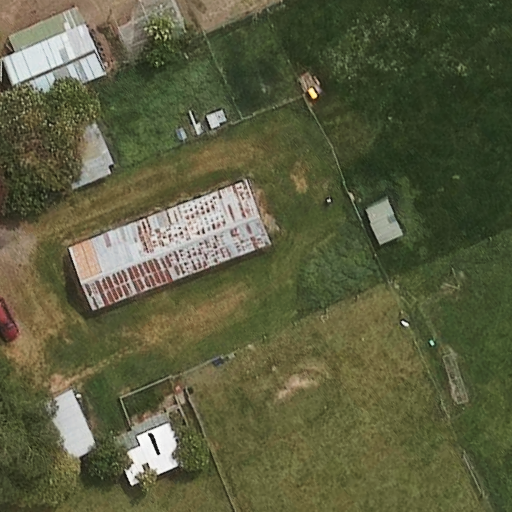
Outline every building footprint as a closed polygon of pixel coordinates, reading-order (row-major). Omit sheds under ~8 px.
[(105,71),(83,21),(4,56),(26,106),(105,71)] [(114,169),(91,111),(47,128),(70,186),(114,169)] [(268,241),(243,178),(69,245),(93,308),(268,241)] [(96,446),(71,388),(43,400),(68,458),(96,446)] [(186,459),(170,421),(114,444),(130,482),(186,459)]
